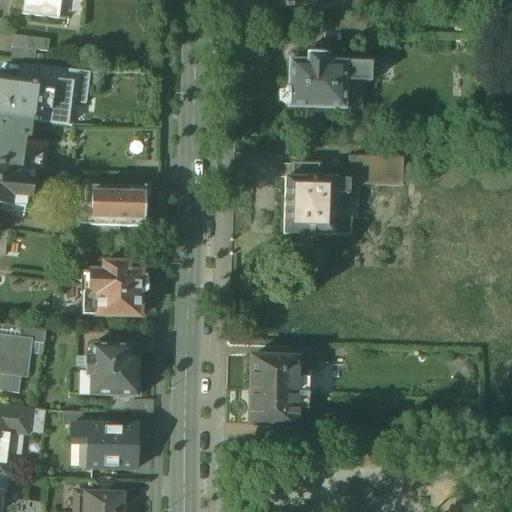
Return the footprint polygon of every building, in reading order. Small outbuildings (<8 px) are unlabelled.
[(264,0),(266,11),(292,9),(292,8),(316,7),(315,0),(264,0)] [(35,52),(11,49),(10,60),(33,63),(35,52)] [(345,59),(327,59),(327,57),(306,57),(306,64),(289,64),(289,87),(287,87),(287,88),(285,89),(282,92),(279,92),(279,103),(282,103),(284,106),(284,107),(286,107),(286,109),(288,109),(288,110),(305,111),(305,124),(326,125),(327,112),(345,112),(347,67),(345,67),(345,59)] [(87,73),(40,67),(38,85),(41,85),(41,79),(71,82),(70,91),(85,92),(87,73)] [(71,82),(41,79),(41,85),(37,122),(67,125),(70,91),(71,82)] [(38,85),(0,80),(0,117),(30,121),(37,122),(41,85),(38,85)] [(30,121),(0,117),(0,165),(17,167),(21,168),(22,151),(24,139),(28,139),(30,121)] [(41,153),(22,151),(21,168),(39,170),(41,153)] [(349,181),(349,196),(358,195),(359,195),(359,186),(402,187),(403,159),(348,158),(348,181),(349,181)] [(17,167),(0,165),(0,205),(23,208),(24,197),(26,181),(15,180),(17,167)] [(319,166),(292,165),(291,179),(319,180),(319,166)] [(291,179),(285,179),(284,235),(335,236),(351,236),(351,214),(358,214),(358,195),(349,196),(349,181),(348,181),(319,180),(291,179)] [(141,188),(85,186),(84,202),(85,202),(84,205),(72,205),(71,237),(119,238),(119,228),(141,229),(141,230),(143,230),(145,187),(141,187),(141,188)] [(8,231),(0,229),(0,255),(5,256),(8,231)] [(128,265),(102,264),(101,273),(88,273),(87,293),(82,293),(81,315),(95,316),(95,317),(105,318),(105,319),(126,320),(126,318),(138,319),(139,298),(141,298),(141,295),(142,295),(145,291),(146,280),(143,276),(141,276),(141,273),(127,273),(128,265)] [(45,332),(20,328),(18,339),(18,342),(31,343),(43,345),(45,332)] [(18,339),(0,336),(0,371),(0,393),(18,396),(22,369),(27,369),(31,343),(18,342),(18,339)] [(132,347),(89,346),(89,348),(89,359),(84,359),(83,376),(78,376),(78,396),(117,397),(117,401),(132,401),(132,398),(137,398),(138,357),(131,357),(132,347)] [(323,348),(288,347),(288,361),(298,361),(298,362),(308,362),(308,363),(322,364),(323,348)] [(89,348),(79,348),(79,359),(84,359),(89,359),(89,348)] [(288,361),(251,359),(251,378),(253,378),(252,391),(297,394),(298,362),(298,361),(288,361)] [(308,362),(298,362),(297,394),(307,394),(308,363),(308,362)] [(78,376),(65,375),(65,396),(78,396),(78,376)] [(297,394),(252,391),(252,405),(250,405),(249,425),(296,428),(296,427),(297,394)] [(307,394),(297,394),(296,427),(297,427),(297,410),(306,410),(307,394)] [(28,409),(0,405),(0,475),(4,476),(8,432),(26,434),(28,409)] [(87,414),(62,413),(62,426),(70,427),(70,425),(86,426),(87,414)] [(86,426),(70,425),(70,427),(69,445),(86,446),(86,469),(135,471),(137,427),(86,426)] [(115,482),(92,482),(92,492),(115,493),(115,482)] [(92,492),(75,492),(74,511),(134,511),(135,500),(124,500),(123,494),(115,493),(92,492)]
